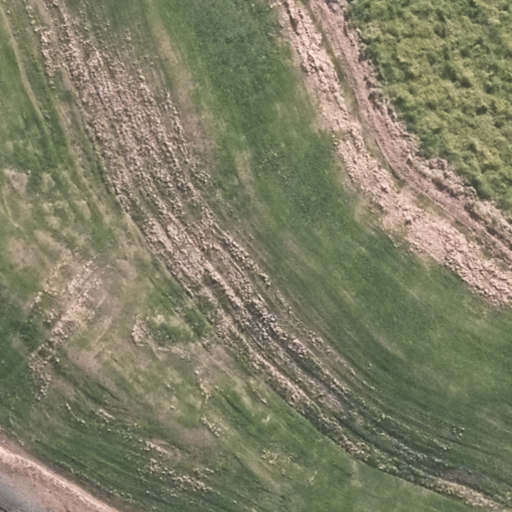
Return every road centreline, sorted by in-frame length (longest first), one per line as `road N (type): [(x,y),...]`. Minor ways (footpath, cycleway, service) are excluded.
road 1 (track): [(488,511),(325,452),(90,297),(0,199)]
road 2 (track): [(253,0),(277,78),(322,137),(471,270),(511,288)]
